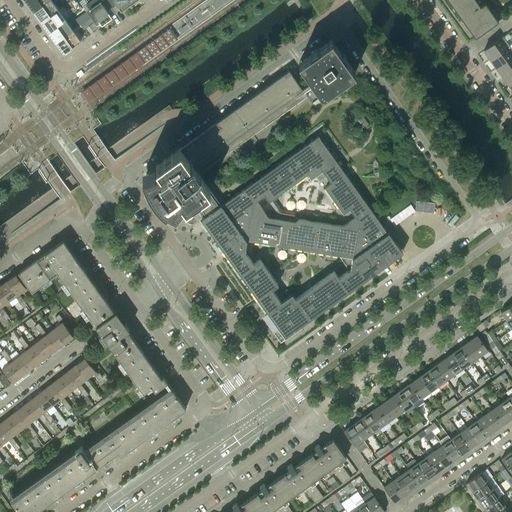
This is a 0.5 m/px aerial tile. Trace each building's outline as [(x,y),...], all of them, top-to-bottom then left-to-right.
[(34,11),(49,0),(27,0),(34,11)] [(41,21),(58,9),(51,0),(49,0),(34,11),(41,21)] [(105,0),(101,0),(86,11),(93,22),(96,26),(100,23),(101,25),(108,21),(112,18),(110,16),(115,13),(108,3),(105,0)] [(105,0),(108,3),(115,13),(119,10),(121,12),(125,8),(131,4),(127,0),(105,0)] [(511,0),(448,0),(475,38),(498,21),(485,2),(480,6),(475,0),(511,0)] [(61,8),(65,17),(69,15),(65,6),(61,8)] [(49,31),(65,19),(58,9),(41,21),(49,31)] [(56,41),(73,30),(77,27),(69,17),(65,19),(49,31),(56,41)] [(90,17),(82,23),(86,27),(88,25),(93,22),(90,17)] [(93,22),(88,25),(93,32),(98,28),(96,26),(93,22)] [(64,52),(80,40),(73,30),(56,41),(64,52)] [(506,48),(510,46),(503,36),(484,50),(490,59),(506,48)] [(199,174),(274,119),(307,96),(304,92),(314,85),(322,96),(355,73),(347,61),(345,62),(331,43),(308,60),(312,65),(306,70),(314,81),(302,89),(288,70),(201,132),(180,148),(199,174)] [(497,68),(511,57),(506,48),(490,59),(497,68)] [(112,86),(140,66),(145,62),(137,51),(112,68),(114,70),(80,94),(81,94),(86,100),(85,100),(85,101),(110,83),(112,86)] [(503,77),(511,70),(511,57),(497,68),(503,77)] [(81,70),(75,73),(79,78),(84,74),(83,73),(81,70)] [(509,86),(511,83),(511,70),(503,77),(509,86)] [(370,126),(364,118),(361,121),(367,129),(370,126)] [(185,207),(193,202),(203,216),(200,219),(215,239),(285,337),(403,252),(388,232),(387,233),(318,136),(221,205),(199,174),(180,148),(155,165),(158,169),(142,175),(143,179),(145,183),(147,188),(150,192),(152,196),(155,200),(158,203),(162,207),(165,210),(167,208),(175,213),(183,204),(185,207)] [(416,210),(435,211),(435,201),(417,200),(416,210)] [(76,259),(63,240),(44,254),(57,273),(58,273),(76,259)] [(57,273),(44,254),(18,272),(32,291),(57,273)] [(96,286),(89,276),(76,259),(58,273),(77,300),(96,286)] [(26,288),(16,274),(7,280),(17,295),(26,288)] [(17,295),(7,280),(0,285),(0,289),(8,301),(12,306),(18,301),(16,298),(18,297),(17,295)] [(117,315),(109,305),(96,286),(77,300),(98,329),(102,334),(121,321),(117,315)] [(0,307),(8,301),(0,289),(0,307)] [(506,320),(511,316),(511,303),(500,312),(506,320)] [(133,338),(128,331),(127,330),(129,329),(125,324),(124,325),(121,321),(102,334),(114,352),(133,338)] [(73,336),(62,322),(53,329),(64,343),(73,336)] [(485,328),(481,323),(476,327),(480,332),(485,328)] [(64,343),(53,329),(45,335),(56,349),(64,343)] [(484,338),(491,333),(490,332),(487,334),(485,330),(481,333),(484,338)] [(492,341),(490,337),(493,335),(491,333),(484,338),(488,344),(492,341)] [(56,349),(45,335),(36,342),(47,356),(56,349)] [(488,350),(477,335),(468,341),(479,356),(488,350)] [(152,365),(145,356),(133,338),(114,352),(133,379),(152,365)] [(479,356),(468,341),(460,347),(471,362),(479,356)] [(47,356),(36,342),(28,348),(38,362),(47,356)] [(471,362),(460,347),(452,353),(462,368),(471,362)] [(38,362),(28,348),(19,355),(30,369),(38,362)] [(462,368),(452,353),(443,359),(454,374),(462,368)] [(30,369),(19,355),(11,362),(21,376),(30,369)] [(96,371),(85,357),(76,364),(87,378),(96,371)] [(454,374),(443,359),(435,365),(446,380),(454,374)] [(21,376),(11,362),(2,369),(12,383),(21,376)] [(87,378),(76,364),(67,371),(78,385),(87,378)] [(167,382),(163,376),(161,378),(152,365),(133,379),(143,392),(151,386),(155,390),(167,382)] [(446,380),(435,365),(427,371),(437,386),(446,380)] [(78,385),(67,371),(59,377),(70,391),(78,385)] [(437,386),(427,371),(419,377),(429,392),(437,386)] [(10,384),(5,377),(0,381),(5,388),(10,384)] [(70,391),(59,377),(50,384),(61,398),(70,391)] [(429,392),(419,377),(410,383),(421,398),(429,392)] [(424,402),(421,398),(410,383),(402,389),(415,408),(424,402)] [(61,398),(50,384),(42,390),(52,404),(61,398)] [(415,408),(402,389),(393,395),(404,410),(407,414),(415,408)] [(20,511),(32,511),(118,451),(120,455),(185,408),(172,390),(86,451),(82,446),(75,451),(77,453),(11,499),(20,511)] [(52,404),(42,390),(33,397),(44,411),(52,404)] [(404,410),(393,395),(385,401),(396,416),(404,410)] [(44,411),(33,397),(24,404),(35,418),(44,411)] [(511,417),(511,402),(508,397),(500,403),(511,418),(511,417)] [(396,416),(385,401),(377,407),(388,421),(396,416)] [(511,418),(500,403),(492,409),(502,424),(511,418)] [(35,418),(24,404),(16,410),(26,425),(35,418)] [(388,421),(377,407),(369,412),(379,427),(388,421)] [(502,424),(492,409),(484,415),(494,430),(502,424)] [(26,425),(16,410),(7,417),(18,431),(26,425)] [(379,427),(369,412),(360,418),(371,433),(379,427)] [(494,430),(484,415),(475,421),(486,436),(494,430)] [(18,431),(7,417),(0,422),(0,425),(9,438),(18,431)] [(371,433),(360,418),(352,424),(363,439),(371,433)] [(486,436),(475,421),(467,427),(478,442),(486,436)] [(363,439),(352,424),(343,431),(354,445),(363,439)] [(9,438),(0,425),(0,443),(1,444),(9,438)] [(478,442),(467,427),(459,433),(469,448),(478,442)] [(469,448),(459,433),(450,439),(461,454),(469,448)] [(461,454),(450,439),(447,435),(439,441),(442,445),(452,460),(461,454)] [(339,462),(346,457),(333,438),(325,444),(328,447),(323,451),(319,444),(317,444),(315,445),(315,447),(319,454),(315,457),(312,453),(305,458),(318,476),(331,467),(342,483),(350,477),(339,462)] [(452,460),(442,445),(434,451),(444,466),(452,460)] [(385,453),(382,448),(374,454),(377,458),(385,453)] [(444,466),(434,451),(425,457),(436,472),(444,466)] [(511,473),(511,455),(510,452),(501,458),(511,473)] [(436,472),(425,457),(417,463),(428,478),(436,472)] [(312,481),(318,476),(305,458),(298,463),(300,467),(296,470),(291,464),(290,463),(287,465),(287,467),(292,473),(288,476),(285,472),(277,478),(291,496),(304,487),(315,502),(323,497),(312,481)] [(428,478),(417,463),(414,459),(406,464),(409,469),(419,483),(428,478)] [(419,483),(409,469),(400,474),(411,489),(419,483)] [(472,491),(487,480),(481,472),(466,482),(472,491)] [(411,489),(400,474),(392,480),(403,495),(411,489)] [(292,511),(284,501),(291,496),(277,478),(270,483),(273,487),(269,490),(264,483),(262,483),(260,485),(260,486),(264,493),(260,496),(257,492),(250,497),(260,511),(268,511),(276,506),(280,511),(292,511)] [(403,495),(392,480),(383,487),(394,502),(403,495)] [(478,499),(493,489),(487,480),(472,491),(478,499)] [(484,508),(499,497),(493,489),(478,499),(484,508)] [(383,511),(385,511),(374,496),(370,491),(362,497),(372,511),(383,511)] [(260,511),(250,497),(243,502),(246,506),(241,509),(237,503),(235,502),(233,504),(232,506),(236,511),(230,511),(229,511),(260,511)] [(372,511),(362,497),(353,503),(359,511),(372,511)] [(487,511),(495,511),(505,505),(499,497),(484,508),(487,511)] [(359,511),(353,503),(346,509),(347,511),(359,511)]
